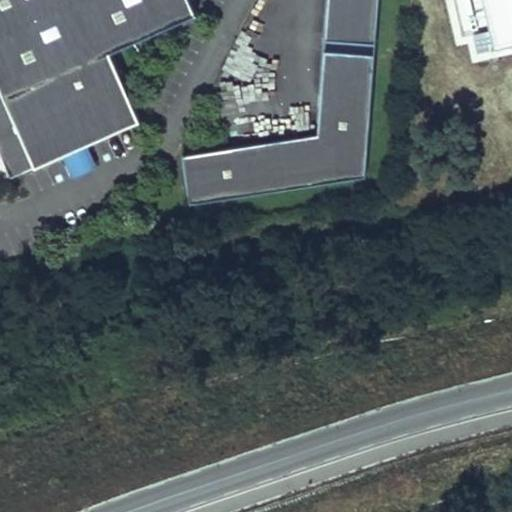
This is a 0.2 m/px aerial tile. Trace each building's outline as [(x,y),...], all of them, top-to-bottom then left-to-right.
[(0,0),(0,155),(10,178),(143,119),(113,51),(199,13),(193,0),(0,0)] [(374,40),(376,0),(325,0),(324,37),(374,40)] [(511,0),(469,0),(481,53),(511,47),(511,0)] [(369,134),(374,50),(323,47),(318,131),(183,153),(191,202),(367,172),(369,134)] [(0,155),(0,182),(10,178),(0,155)]
